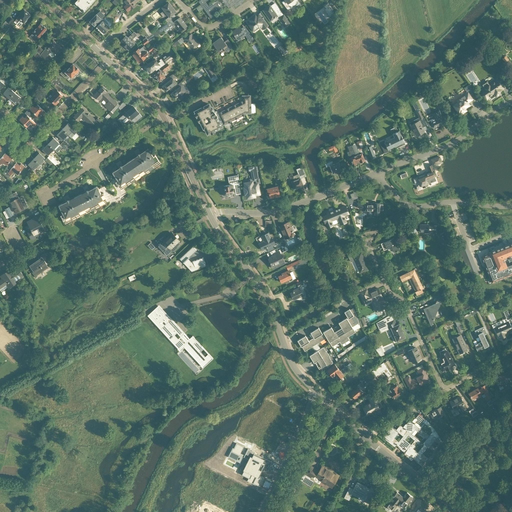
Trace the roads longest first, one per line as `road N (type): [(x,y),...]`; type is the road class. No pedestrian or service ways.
road 1 (tertiary): [(326,401),(293,366),(265,297),(210,216)]
road 2 (residential): [(444,390),(368,241)]
road 3 (residential): [(377,173),(452,143),(511,101)]
road 4 (residential): [(0,135),(26,147),(107,61)]
road 5 (residential): [(50,200),(47,192),(163,117)]
road 6 (residential): [(326,401),(272,511)]
